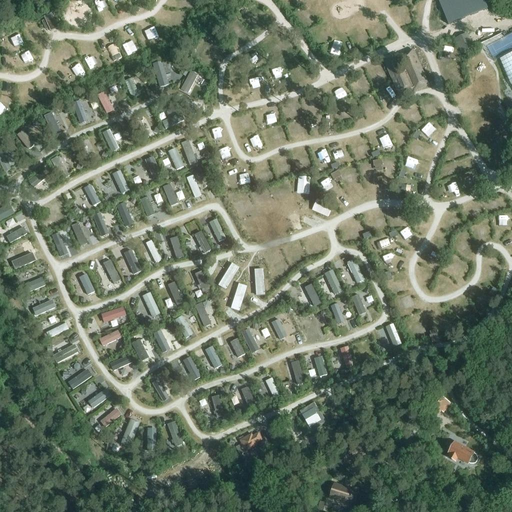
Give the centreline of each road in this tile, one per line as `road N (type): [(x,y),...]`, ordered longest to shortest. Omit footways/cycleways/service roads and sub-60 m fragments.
road 1 (track): [(511,190),(494,186),(440,209),(384,203),(357,210),(289,238),(174,267),(75,315),(29,210),(15,189),(0,188)]
road 2 (track): [(75,315),(101,368),(135,407),(161,411),(379,324),(384,306),(367,265),(356,253),(336,250)]
road 3 (track): [(173,405),(209,438),(403,355),(465,342),(500,300),(511,269)]
road 4 (track): [(328,79),(218,115),(29,210)]
road 5 (track): [(259,0),(328,79),(422,42),(454,123)]
road 6 (track): [(124,392),(252,315),(335,253),(326,225)]
road 7 (track): [(441,89),(406,98),(372,128),(250,162),(234,145),(225,113)]
road 8 (track): [(471,511),(424,487),(378,425),(347,420),(301,440),(288,419)]
road 9 (track): [(15,189),(73,136),(161,98),(218,115)]
road 10 (track): [(440,209),(411,266),(423,298),(444,299),(473,282),(482,247),(496,247),(511,262)]
road 11 (track): [(55,269),(216,206),(245,248)]
road 12 (track): [(0,271),(97,451)]
road 13 (track): [(0,76),(33,75),(54,39),(98,36),(164,0)]
road 14 (track): [(0,376),(20,409),(82,473),(95,511)]
road 15 (track): [(511,469),(450,394),(449,375),(465,342)]
